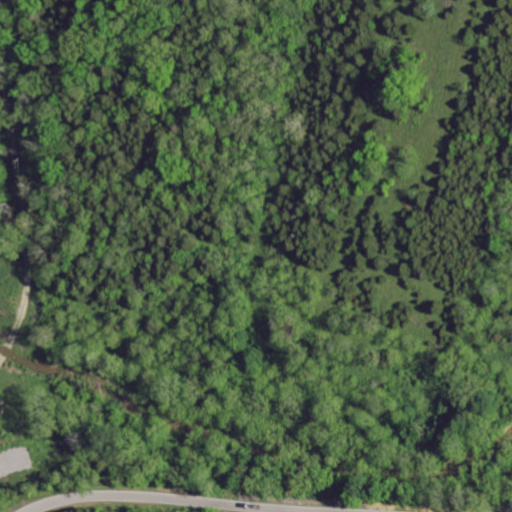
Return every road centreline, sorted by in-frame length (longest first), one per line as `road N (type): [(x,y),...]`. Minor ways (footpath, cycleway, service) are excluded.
road 1 (track): [(511,371),(357,291),(343,252),(462,0)]
road 2 (tertiary): [(26,511),(107,498),(334,511)]
